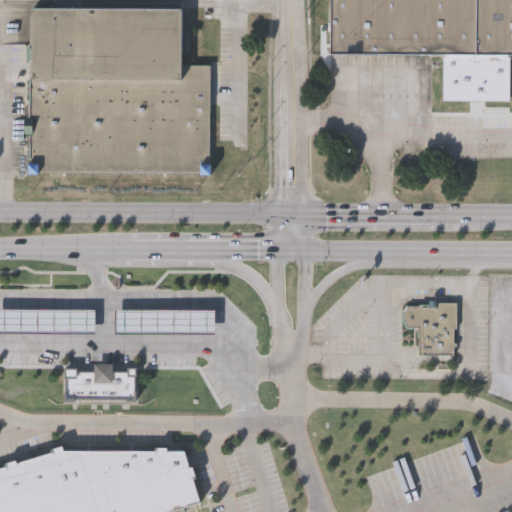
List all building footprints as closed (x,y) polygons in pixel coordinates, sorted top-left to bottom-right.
[(511,0),(330,0),(330,52),(511,52),(511,0)] [(182,5),(182,64),(209,64),(209,171),(30,171),(30,11),(27,11),(27,5),(182,5)] [(456,301),(455,327),(453,327),(452,354),(418,353),(418,327),(403,327),(403,302),(428,302),(428,300),(456,301)] [(0,331),(0,307),(95,307),(95,331),(0,331)] [(115,332),(115,308),(215,307),(216,331),(115,332)] [(64,366),(78,366),(78,369),(95,369),(95,361),(113,361),(113,369),(128,369),(128,365),(136,365),(136,399),(64,399),(64,366)] [(185,450),(201,503),(170,511),(0,511),(0,467),(61,449),(185,450)]
